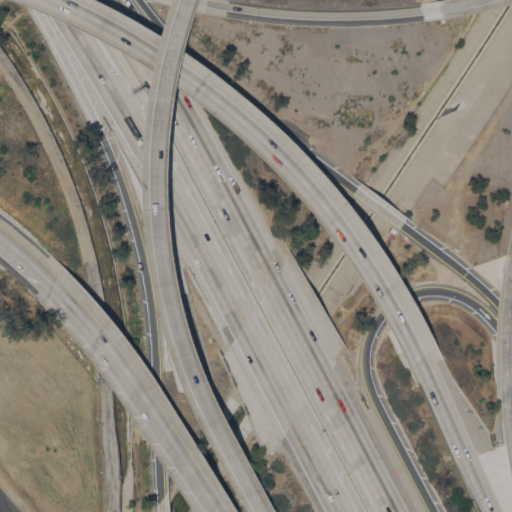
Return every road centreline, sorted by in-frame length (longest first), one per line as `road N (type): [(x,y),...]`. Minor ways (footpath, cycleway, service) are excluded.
road 1 (motorway): [(182,0),(154,113),(152,233),(180,357),(255,511)]
road 2 (motorway): [(418,362),(349,241),(281,160),(153,55),(48,0)]
road 3 (motorway): [(68,64),(134,228),(154,354),(158,500)]
road 4 (motorway): [(57,0),(242,325)]
road 5 (motorway): [(436,511),(374,386),(369,360),(377,324),(401,300),(438,293),(475,304),(511,345)]
road 6 (motorway): [(271,283),(182,116),(108,0)]
road 7 (motorway): [(356,189),(249,111),(140,0)]
road 8 (motorway): [(51,285),(110,349),(216,511)]
road 9 (motorway): [(224,7),(329,16),(422,11)]
road 10 (motorway): [(485,511),(418,362)]
road 11 (motorway): [(390,511),(321,380)]
road 12 (motorway): [(508,410),(511,273)]
road 13 (motorway): [(511,321),(425,225)]
